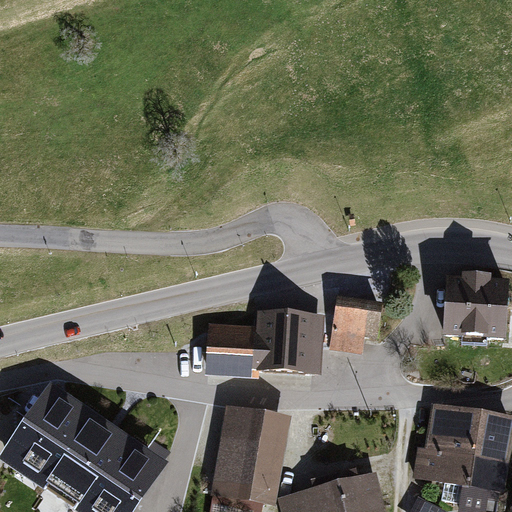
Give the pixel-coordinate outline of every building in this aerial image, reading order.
[(508,290),(448,286),(445,342),(505,346),(508,290)] [(382,309),(336,300),(326,355),(372,364),(382,309)] [(255,330),(211,328),(209,376),(320,381),(323,319),(256,316),(255,330)] [(145,511),(174,470),(54,387),(0,464),(0,488),(34,511),(40,511),(54,493),(82,511),(145,511)] [(475,418),(430,409),(415,486),(459,495),(475,418)] [(290,423),(225,412),(210,499),(275,510),(290,423)] [(511,464),(511,425),(475,418),(459,495),(504,504),(511,464)] [(381,511),(375,481),(278,504),(279,511),(381,511)] [(438,511),(415,501),(409,511),(438,511)]
